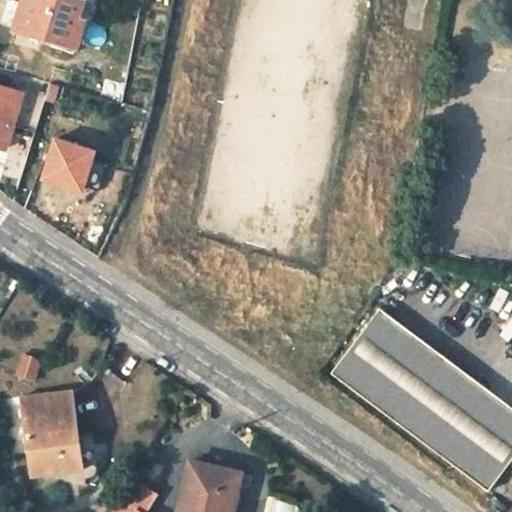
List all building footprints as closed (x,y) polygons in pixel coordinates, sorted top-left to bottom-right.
[(82,0),(23,0),(15,26),(76,43),(83,18),(78,16),(82,0)] [(0,145),(4,147),(21,91),(0,84),(0,145)] [(97,188),(108,142),(61,131),(50,177),(97,188)] [(511,460),(511,406),(380,307),(330,373),(489,491),(511,460)] [(17,375),(32,381),(40,361),(24,355),(17,375)] [(19,399),(32,478),(87,468),(82,435),(74,389),(19,399)] [(173,511),(227,511),(238,477),(188,462),(173,511)] [(128,481),(116,500),(135,511),(147,511),(156,499),(128,481)] [(135,511),(116,500),(108,511),(135,511)]
